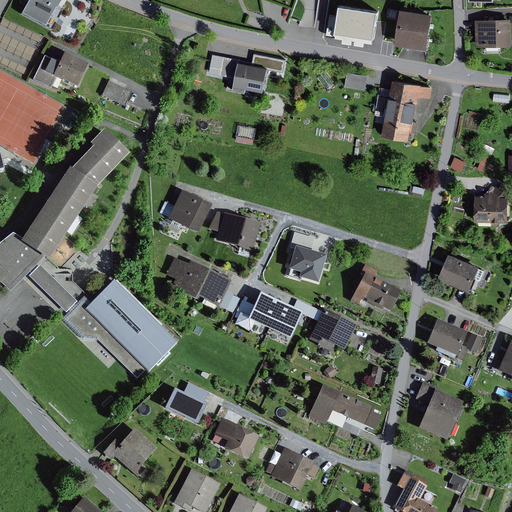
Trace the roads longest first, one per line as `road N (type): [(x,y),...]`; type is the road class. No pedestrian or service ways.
road 1 (unclassified): [(130,0),(240,35),(459,73)]
road 2 (residential): [(387,511),(388,446),(424,258)]
road 3 (residential): [(424,258),(184,186)]
road 4 (tertiary): [(0,378),(134,511)]
road 5 (residential): [(424,258),(459,73)]
